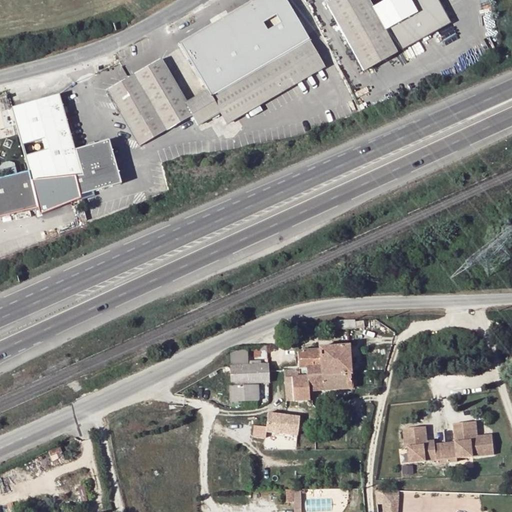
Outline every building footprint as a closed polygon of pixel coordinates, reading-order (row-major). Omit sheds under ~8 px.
[(161,60),(135,75),(167,131),(193,117),(198,126),(221,114),(227,124),(325,66),(288,0),(257,0),(181,45),(207,91),(185,104),(161,60)] [(366,0),(336,0),(326,6),(364,72),(399,51),(387,32),(417,12),(411,0),(387,0),(372,9),(366,0)] [(139,147),(158,137),(160,139),(163,137),(162,134),(167,131),(135,75),(108,91),(139,147)] [(59,94),(11,108),(31,180),(74,176),(80,196),(121,184),(109,141),(75,151),(59,94)] [(0,217),(34,210),(27,184),(24,174),(0,179),(0,217)] [(333,331),(355,330),(355,321),(332,323),(333,331)] [(297,352),(298,371),(320,369),(320,377),(331,377),(351,376),(349,347),(318,349),(318,351),(297,352)] [(245,366),(230,367),(230,387),(269,385),(268,372),(267,365),(261,366),(245,366)] [(283,371),(284,384),(285,403),(292,403),(293,404),(308,404),(307,394),(332,393),(331,377),(320,377),(320,369),(298,371),(283,371)] [(331,377),(332,393),(351,392),(351,376),(331,377)] [(259,387),(228,388),(229,403),(259,402),(259,387)] [(300,417),(268,413),(265,434),(304,439),(305,431),(298,430),(300,417)] [(425,426),(406,430),(409,448),(412,448),(414,463),(441,459),(441,462),(462,459),(461,455),(498,449),(495,434),(477,437),(474,418),(456,421),(459,440),(438,443),(431,444),(428,445),(425,426)] [(478,418),(474,418),(477,437),(495,434),(495,430),(480,432),(478,418)] [(428,426),(425,426),(428,445),(431,444),(438,443),(438,439),(430,440),(428,426)] [(59,447),(48,452),(50,457),(62,452),(59,447)] [(84,486),(78,487),(81,502),(87,501),(84,486)] [(294,490),(286,490),(286,503),(294,502),(294,490)] [(382,511),(397,511),(399,496),(383,496),(382,511)]
